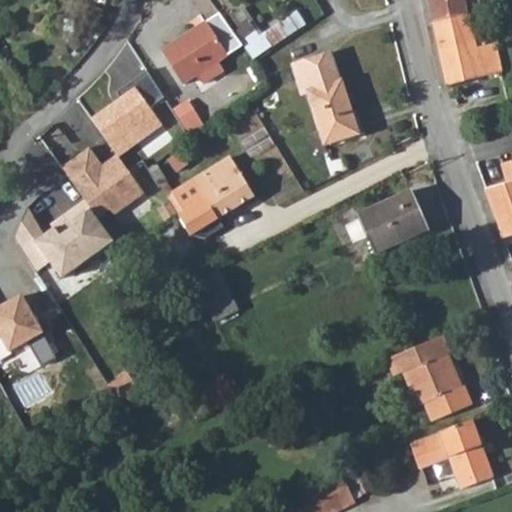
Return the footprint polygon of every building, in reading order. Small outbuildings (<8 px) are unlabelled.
[(429,0),(446,84),(499,74),(493,44),(475,48),(468,13),(480,11),(477,0),(429,0)] [(251,19),(237,27),(253,55),(307,24),(298,10),(259,33),(251,19)] [(219,13),(161,51),(183,84),(198,74),(204,82),(224,69),(218,61),(241,46),(219,13)] [(331,52),(291,65),(301,95),(307,92),(325,145),(361,133),(343,81),(341,81),(331,52)] [(146,70),(116,92),(120,98),(91,119),(119,157),(163,125),(150,107),(165,96),(146,70)] [(188,100),(172,110),(182,125),(198,114),(188,100)] [(87,147),(60,167),(98,217),(109,209),(113,215),(143,192),(114,154),(100,165),(87,147)] [(254,195),(230,157),(173,193),(185,211),(179,215),(191,234),(205,237),(224,225),(219,217),(254,195)] [(511,162),(501,166),(506,185),(484,191),(502,242),(511,238),(511,162)] [(410,192),(357,217),(374,254),(427,229),(410,192)] [(59,236),(75,225),(73,221),(89,210),(84,202),(52,225),(54,228),(59,236)] [(38,270),(50,262),(35,241),(45,234),(27,209),(15,238),(38,270)] [(50,262),(61,277),(103,247),(101,244),(109,238),(89,210),(73,221),(75,225),(59,236),(54,228),(45,234),(35,241),(50,262)] [(238,311),(217,271),(194,283),(215,322),(238,311)] [(0,307),(0,335),(0,336),(9,352),(43,333),(22,296),(0,307)] [(471,405),(441,337),(387,360),(395,377),(403,373),(417,407),(423,404),(431,422),(471,405)] [(198,388),(212,413),(243,395),(229,371),(198,388)] [(492,477),(471,422),(409,445),(418,469),(449,458),(461,489),(492,477)] [(174,480),(184,481),(186,466),(177,464),(174,480)] [(339,475),(291,499),(297,511),(333,511),(353,502),(339,475)]
